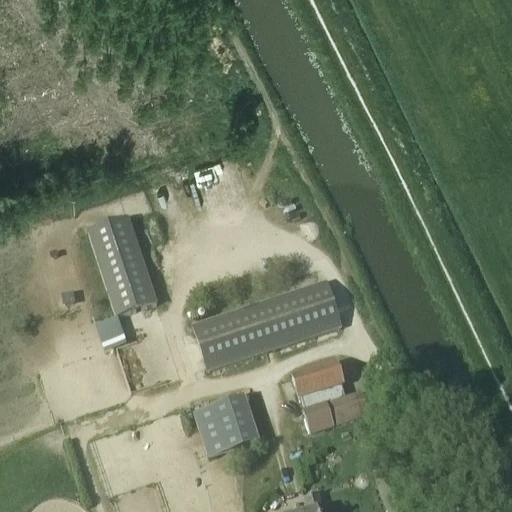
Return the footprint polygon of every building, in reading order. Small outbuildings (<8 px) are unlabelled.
[(197,203),(206,201),(213,226),(249,217),(235,164),(184,177),(188,191),(194,189),(197,203)] [(86,236),(113,321),(154,309),(127,223),(86,236)] [(325,286),(195,329),(208,374),(339,330),(325,286)] [(117,351),(49,369),(63,418),(131,400),(117,351)] [(336,364),(290,380),(298,404),(301,403),(305,415),(326,409),(334,434),(370,422),(362,398),(345,404),(341,389),(344,388),(336,364)] [(192,417),(207,463),(258,446),(244,401),(192,417)] [(321,511),(318,497),(303,501),(306,511),(321,511)]
